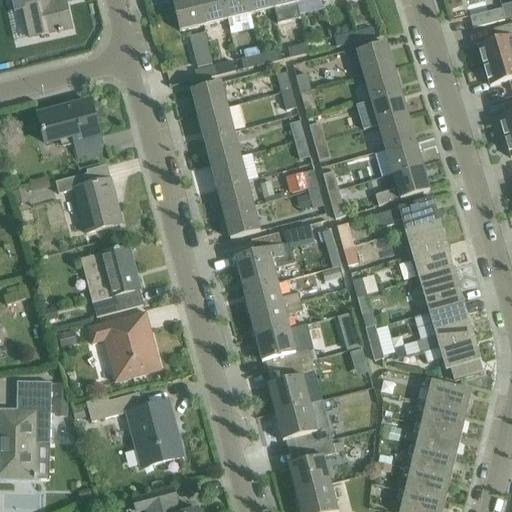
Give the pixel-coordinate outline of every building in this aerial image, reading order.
[(52,0),(11,0),(14,13),(23,11),(29,39),(71,29),(66,6),(54,9),(52,0)] [(203,26),(196,0),(179,0),(172,2),(179,32),(203,26)] [(227,20),(221,0),(196,0),(203,26),(227,20)] [(246,0),(221,0),(227,20),(250,15),(246,0)] [(273,9),(271,0),(246,0),(250,15),(273,9)] [(295,0),(271,0),(273,9),(297,3),(295,0)] [(461,7),(451,10),(454,22),(464,19),(461,7)] [(504,22),(501,10),(469,18),(472,30),(504,22)] [(511,24),(493,31),(496,42),(477,47),(483,67),(511,58),(511,24)] [(353,34),(356,43),(375,39),(373,29),(353,34)] [(204,33),(189,37),(196,69),(211,65),(204,33)] [(356,43),(353,34),(334,38),(336,48),(356,43)] [(307,45),(309,55),(328,50),(326,40),(307,45)] [(363,77),(393,68),(386,44),(356,52),(363,77)] [(309,55),(307,45),(287,50),(290,59),(309,55)] [(279,51),(260,56),(262,66),(282,61),(279,51)] [(262,66),(260,56),(241,61),(243,71),(262,66)] [(511,58),(483,67),(489,88),(508,82),(511,93),(511,58)] [(233,63),(213,67),(216,77),(235,72),(233,63)] [(216,77),(213,67),(194,72),(196,82),(216,77)] [(401,93),(393,68),(363,77),(371,102),(401,93)] [(280,94),(291,92),(286,74),(275,77),(280,94)] [(298,96),(309,93),(304,76),(293,79),(298,96)] [(198,117),(227,109),(221,84),(191,92),(198,117)] [(296,109),(291,92),(280,94),(285,112),(296,109)] [(314,110),(309,93),(298,96),(303,114),(314,110)] [(371,102),(355,107),(362,131),(378,126),(408,117),(401,93),(371,102)] [(79,162),(103,155),(89,103),(38,117),(45,145),(61,141),(63,147),(75,144),(79,162)] [(227,109),(198,117),(204,141),(234,133),(227,109)] [(504,139),(511,136),(511,114),(499,119),(504,139)] [(415,142),(408,117),(378,126),(385,151),(415,142)] [(293,143),(304,140),(299,123),(288,126),(293,143)] [(312,145),(323,142),(318,125),(307,128),(312,145)] [(234,133),(204,141),(211,165),(240,157),(234,133)] [(304,140),(293,143),(298,161),(309,158),(304,140)] [(328,159),(323,142),(312,145),(317,162),(328,159)] [(422,166),(415,142),(385,151),(392,175),(422,166)] [(247,182),(240,157),(211,165),(217,190),(247,182)] [(392,175),(396,190),(375,196),(379,207),(400,200),(429,191),(422,166),(392,175)] [(306,192),(317,190),(312,172),(301,175),(306,192)] [(326,194),(337,191),(332,174),(321,177),(326,194)] [(87,175),(55,184),(59,195),(74,191),(86,234),(122,224),(110,181),(90,187),(87,175)] [(301,175),(282,180),(286,197),(306,192),(301,175)] [(247,182),(217,190),(224,215),(253,207),(247,182)] [(30,193),(34,206),(56,200),(51,186),(30,193)] [(322,207),(317,190),(306,192),(311,210),(322,207)] [(337,191),(326,194),(331,211),(334,221),(348,217),(342,208),(337,191)] [(24,192),(12,195),(16,209),(28,206),(24,192)] [(307,197),(295,200),(299,212),(310,209),(307,197)] [(432,200),(397,210),(372,218),(375,231),(393,226),(392,223),(400,221),(404,234),(439,223),(432,200)] [(260,232),(253,207),(224,215),(231,240),(260,232)] [(446,247),(439,223),(404,234),(411,257),(446,247)] [(337,229),(343,251),(352,248),(348,234),(346,226),(337,229)] [(287,233),(278,235),(281,246),(290,244),(292,251),(307,247),(302,229),(287,233)] [(253,253),(235,258),(238,268),(244,292),(277,284),(274,270),(291,266),(295,265),(292,251),(290,244),(281,246),(278,235),(256,241),(250,242),(253,253)] [(446,247),(411,257),(418,280),(453,269),(446,247)] [(352,248),(343,251),(348,269),(357,266),(353,251),(352,248)] [(143,306),(139,291),(140,291),(128,249),(81,261),(97,319),(125,311),(143,306)] [(453,269),(418,280),(424,302),(428,314),(463,304),(459,292),(453,269)] [(338,272),(322,277),(325,286),(341,282),(338,272)] [(357,299),(366,297),(361,281),(352,283),(357,299)] [(277,284),(244,292),(250,316),(301,303),(299,293),(281,298),(277,284)] [(28,288),(16,291),(20,304),(32,301),(28,288)] [(370,313),(366,297),(357,299),(361,315),(370,313)] [(304,312),(301,303),(250,316),(256,340),(290,331),(287,317),(304,312)] [(428,314),(413,318),(416,330),(423,353),(473,338),(466,315),(463,304),(428,314)] [(384,315),(373,319),(375,328),(386,325),(384,315)] [(160,366),(150,329),(123,337),(119,321),(88,330),(92,346),(102,343),(113,385),(150,375),(148,370),(160,366)] [(308,326),(290,331),(256,340),(263,363),(281,358),(284,369),(312,362),(309,352),(314,350),(308,326)] [(370,346),(378,343),(374,327),(365,330),(370,346)] [(380,332),(389,360),(401,356),(392,329),(380,332)] [(73,335),(57,339),(61,353),(76,349),(73,335)] [(357,337),(343,341),(346,353),(361,349),(357,337)] [(473,338),(423,353),(426,364),(441,359),(445,372),(450,371),(453,382),(459,381),(482,374),(479,362),(480,362),(473,338)] [(383,359),(378,343),(370,346),(374,362),(383,359)] [(312,362),(284,369),(287,382),(268,387),(275,415),(309,406),(302,379),(315,375),(312,362)] [(426,406),(467,416),(472,393),(426,381),(424,390),(429,391),(426,406)] [(16,413),(0,413),(0,457),(1,458),(1,482),(33,483),(33,481),(34,445),(49,446),(51,385),(17,384),(16,413)] [(126,414),(140,470),(183,459),(168,403),(143,410),(139,395),(108,403),(107,399),(86,404),(91,423),(126,414)] [(309,406),(275,415),(283,444),(302,439),(305,450),(332,443),(329,431),(321,403),(309,406)] [(67,404),(55,404),(54,421),(67,422),(67,404)] [(426,406),(421,404),(419,412),(424,413),(421,427),(421,428),(462,438),(467,416),(426,406)] [(81,409),(71,411),(74,423),(84,420),(81,409)] [(421,428),(421,427),(416,426),(414,434),(419,435),(416,449),(416,450),(456,460),(462,438),(421,428)] [(384,429),(381,441),(398,445),(401,434),(384,429)] [(340,441),(332,443),(335,456),(344,454),(340,441)] [(332,443),(305,450),(308,462),(288,467),(296,496),(330,487),(323,459),(335,456),(332,443)] [(416,450),(416,449),(410,448),(408,456),(413,457),(410,472),(451,482),(456,460),(416,450)] [(379,457),(377,465),(389,468),(391,460),(379,457)] [(377,465),(376,472),(391,475),(393,469),(377,465)] [(410,472),(405,470),(403,478),(408,479),(404,495),(445,505),(451,482),(410,472)] [(336,511),(330,487),(296,496),(299,511),(336,511)] [(173,490),(132,501),(134,511),(140,511),(145,511),(196,511),(190,511),(177,511),(175,503),(176,503),(173,490)] [(88,491),(77,493),(79,502),(90,499),(88,491)] [(404,495),(399,493),(398,501),(403,502),(400,511),(443,511),(445,505),(404,495)]
